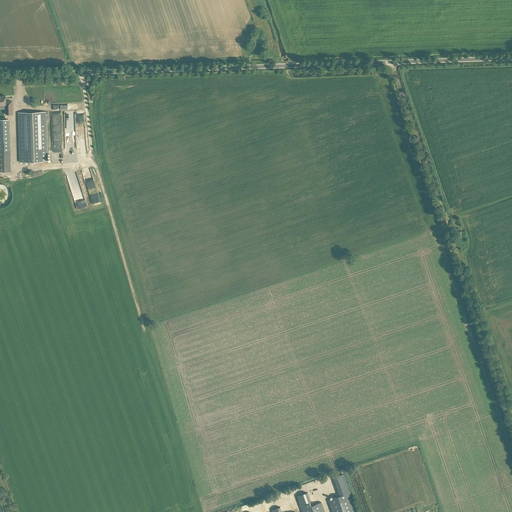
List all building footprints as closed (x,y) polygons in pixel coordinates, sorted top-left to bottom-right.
[(6,96),(0,95),(0,105),(6,106),(6,108),(6,114),(12,114),(12,102),(12,101),(9,101),(6,101),(6,96)] [(46,115),(48,115),(48,112),(46,112),(18,113),(18,118),(20,162),(48,161),(46,117),(46,115)] [(65,149),(76,149),(75,114),(65,114),(65,149)] [(0,171),(11,171),(9,120),(4,120),(0,119),(0,171)] [(82,171),(84,179),(92,177),(89,169),(82,171)] [(0,204),(5,206),(11,188),(0,184),(0,204)] [(332,511),(354,511),(349,497),(352,496),(343,474),(333,478),(340,496),(328,500),(332,511)] [(297,496),(302,511),(324,511),(321,502),(312,505),(307,492),(297,496)]
